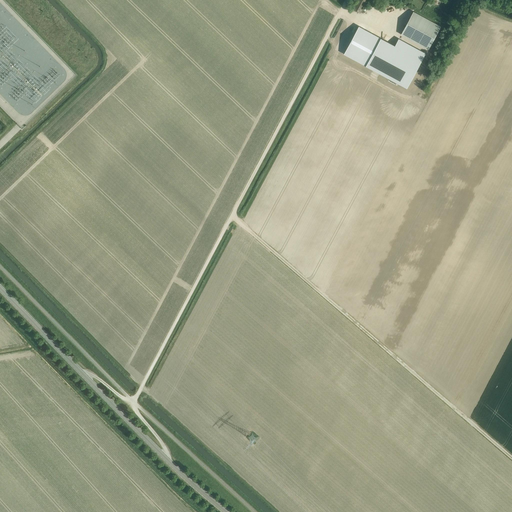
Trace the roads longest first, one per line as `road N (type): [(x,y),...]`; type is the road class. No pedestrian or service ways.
road 1 (track): [(132,400),(341,9)]
road 2 (track): [(232,215),(511,457)]
road 3 (secondary): [(225,511),(0,288)]
road 4 (track): [(169,462),(132,400),(79,370)]
